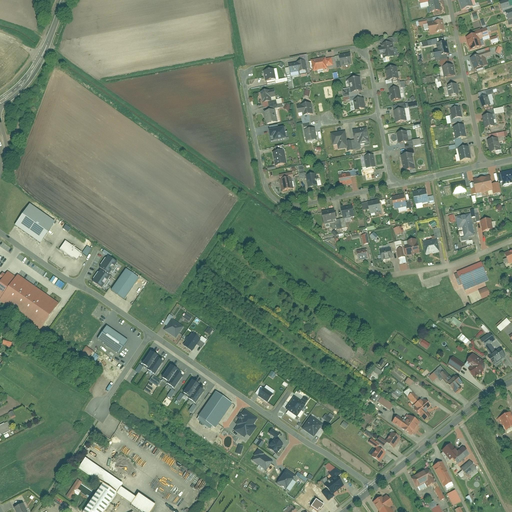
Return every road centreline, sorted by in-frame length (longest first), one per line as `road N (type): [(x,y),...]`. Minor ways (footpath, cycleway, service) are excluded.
road 1 (residential): [(373,489),(511,382)]
road 2 (residential): [(484,166),(450,0)]
road 3 (residential): [(368,250),(383,277),(454,265),(511,241)]
road 4 (residential): [(151,334),(271,418)]
road 5 (residential): [(244,70),(270,196)]
road 6 (residential): [(392,185),(297,205),(270,196)]
road 7 (secondary): [(0,103),(41,59),(64,0)]
